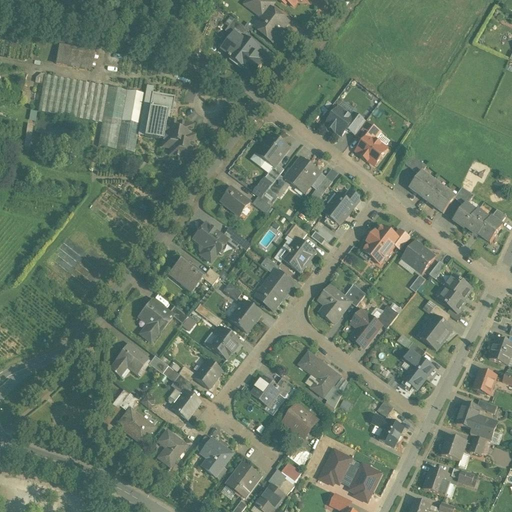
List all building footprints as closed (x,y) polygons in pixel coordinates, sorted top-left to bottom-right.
[(265,20),(270,13),(267,11),(274,3),(269,0),(252,0),(248,7),(265,20)] [(283,0),(282,2),(288,6),(290,4),(296,9),(301,3),(302,3),(304,0),(283,0)] [(276,44),(291,25),(272,10),(270,13),(265,20),(257,30),(276,44)] [(237,22),(228,34),(242,45),(246,39),(247,39),(252,33),(237,22)] [(247,70),(262,51),(247,39),(246,39),(242,45),(231,58),(247,70)] [(94,72),(97,53),(61,47),(58,66),(94,72)] [(140,137),(148,96),(47,78),(41,113),(105,125),(100,148),(137,155),(140,137)] [(140,137),(167,142),(170,125),(172,125),(175,110),(198,114),(203,89),(151,79),(148,96),(140,137)] [(340,105),(326,122),(343,134),(347,128),(355,133),(366,119),(354,110),(351,113),(340,105)] [(172,125),(170,125),(167,142),(166,150),(174,151),(173,157),(192,161),(195,144),(190,143),(193,129),(172,125)] [(358,141),(363,145),(356,155),(376,171),(389,154),(377,144),(382,136),(369,126),(358,141)] [(279,167),(292,151),(274,137),(260,156),(276,169),(277,170),(279,167)] [(411,156),(405,165),(420,176),(422,174),(426,168),(411,156)] [(304,160),(287,182),(306,196),(323,175),(304,160)] [(280,180),(286,172),(279,167),(277,170),(276,169),(268,181),(275,186),(280,180)] [(422,174),(420,176),(410,189),(421,198),(433,182),(422,174)] [(335,184),(328,179),(318,192),(325,197),(335,184)] [(279,198),(288,186),(280,180),(275,186),(271,192),(279,198)] [(444,190),(433,182),(421,198),(432,206),(444,190)] [(455,199),(454,200),(464,207),(465,205),(467,206),(474,197),(462,189),(455,199)] [(242,219),(253,205),(234,190),(223,204),(242,219)] [(455,199),(444,190),(432,206),(443,215),(454,200),(455,199)] [(358,208),(341,196),(326,216),(342,228),(358,208)] [(261,199),(255,207),(268,216),(274,209),(261,199)] [(464,207),(453,222),(464,230),(465,229),(477,213),(467,206),(465,205),(464,207)] [(491,219),(500,226),(506,217),(497,211),(491,219)] [(478,212),(477,213),(465,229),(478,238),(479,236),(490,221),(478,212)] [(491,219),(490,221),(479,236),(490,244),(503,227),(500,226),(491,219)] [(362,249),(381,263),(394,246),(400,239),(394,234),(381,224),(362,249)] [(213,265),(230,243),(225,239),(208,226),(196,242),(210,252),(205,259),(213,265)] [(310,236),(298,227),(290,238),(297,244),(300,241),(304,244),(310,236)] [(400,239),(394,246),(400,251),(411,237),(399,228),(394,234),(400,239)] [(245,242),(231,231),(225,239),(230,243),(231,241),(241,248),(245,242)] [(302,275),(318,255),(304,244),(300,241),(297,244),(291,253),(289,251),(288,253),(291,255),(286,262),(294,268),(293,268),(302,275)] [(404,261),(424,276),(438,259),(417,244),(404,261)] [(205,281),(207,278),(185,260),(170,278),(193,296),(205,281)] [(276,312),(295,287),(279,275),(283,270),(269,260),(263,268),(276,277),(259,299),(276,312)] [(432,277),(438,282),(448,269),(442,264),(432,277)] [(222,279),(212,271),(207,278),(205,281),(214,288),(222,279)] [(412,290),(418,295),(428,282),(422,278),(412,290)] [(467,304),(475,293),(464,285),(465,285),(463,283),(462,284),(456,279),(447,289),(449,291),(467,304)] [(238,303),(244,295),(231,286),(226,294),(238,303)] [(356,288),(346,300),(353,305),(359,310),(368,297),(356,288)] [(323,316),(336,326),(353,305),(346,300),(332,289),(322,302),(329,308),(323,316)] [(461,315),(469,305),(467,304),(449,291),(441,301),(448,306),(448,307),(450,309),(450,308),(454,311),(460,316),(461,315)] [(172,316),(154,302),(142,318),(154,327),(145,339),(153,345),(161,335),(162,336),(175,320),(176,319),(172,316)] [(245,304),(231,322),(249,336),(255,328),(255,327),(263,317),(245,304)] [(390,308),(378,323),(384,328),(389,332),(401,317),(390,308)] [(437,319),(437,318),(447,326),(452,318),(449,316),(439,308),(433,316),(437,319)] [(190,319),(177,309),(172,316),(176,319),(175,320),(184,327),(190,319)] [(460,324),(465,318),(461,315),(460,316),(454,311),(449,316),(460,324)] [(368,349),(384,328),(378,323),(371,318),(371,319),(364,313),(355,324),(362,330),(355,340),(368,349)] [(219,330),(224,324),(211,314),(206,320),(219,330)] [(439,353),(455,332),(447,326),(437,318),(437,319),(431,326),(434,328),(424,342),(439,353)] [(229,363),(242,345),(222,330),(209,348),(229,363)] [(510,368),(511,361),(511,345),(499,341),(492,362),(510,368)] [(413,354),(423,361),(428,355),(415,345),(410,352),(413,354)] [(150,362),(130,347),(119,362),(120,363),(113,372),(121,379),(128,369),(139,377),(150,362)] [(420,393),(436,371),(423,361),(413,354),(407,363),(415,369),(405,382),(420,393)] [(342,379),(311,355),(301,368),(320,382),(313,391),(326,401),(342,379)] [(157,359),(151,367),(164,377),(170,369),(157,359)] [(211,392),(225,374),(209,363),(198,378),(196,380),(196,381),(211,392)] [(198,378),(187,369),(181,377),(182,378),(192,386),(196,381),(196,380),(198,378)] [(492,398),(499,379),(483,373),(476,392),(492,398)] [(189,395),(195,388),(182,378),(173,389),(184,398),(187,394),(189,395)] [(279,388),(267,379),(254,397),(271,410),(284,392),(279,388)] [(285,380),(279,388),(284,392),(292,398),(298,390),(285,380)] [(338,392),(329,405),(337,411),(345,397),(338,392)] [(189,423),(203,405),(189,395),(187,394),(184,398),(174,411),(189,423)] [(129,414),(138,401),(132,396),(122,409),(129,414)] [(389,420),(396,410),(387,404),(380,413),(389,420)] [(482,411),(466,406),(459,427),(475,432),(473,438),(493,445),(499,427),(495,426),(494,429),(485,426),(484,429),(477,426),(482,411)] [(502,419),(505,412),(492,407),(490,415),(502,419)] [(308,440),(320,424),(299,408),(287,424),(308,440)] [(144,446),(156,431),(133,413),(121,428),(144,446)] [(397,450),(407,431),(391,423),(391,424),(379,417),(374,426),(379,428),(387,432),(383,439),(382,443),(397,450)] [(383,439),(387,432),(379,428),(375,435),(383,439)] [(160,461),(173,471),(190,449),(169,433),(161,443),(169,449),(160,461)] [(463,464),(470,445),(450,438),(446,449),(447,449),(444,458),(463,464)] [(213,443),(207,439),(198,451),(203,456),(213,443)] [(483,458),(488,444),(478,440),(472,455),(483,458)] [(217,479),(234,457),(214,442),(213,443),(203,456),(211,462),(204,470),(217,479)] [(355,462),(359,454),(344,448),(341,455),(355,462)] [(304,469),(312,458),(300,449),(292,460),(304,469)] [(302,473),(288,463),(281,473),(277,470),(269,481),(287,494),(302,473)] [(370,496),(381,473),(363,464),(352,487),(370,496)] [(247,501),(263,479),(246,466),(229,488),(247,501)] [(452,477),(434,471),(426,492),(448,500),(453,487),(449,485),(452,477)] [(473,488),(477,478),(457,471),(454,479),(461,481),(461,484),(473,488)] [(277,511),(288,498),(288,497),(281,492),(274,487),(257,509),(261,511),(277,511)] [(336,511),(340,511),(346,501),(335,495),(328,508),(336,511)] [(431,511),(433,508),(417,502),(414,511),(431,511)]
